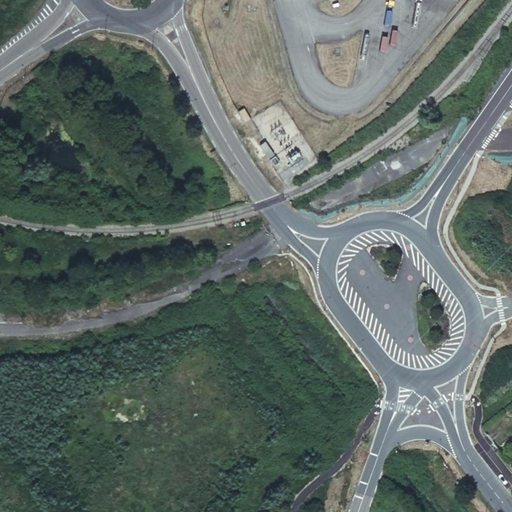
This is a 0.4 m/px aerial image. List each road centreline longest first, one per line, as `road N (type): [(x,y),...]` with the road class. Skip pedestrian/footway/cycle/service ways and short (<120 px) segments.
road 1 (unclassified): [(158,13),(233,154),(278,215)]
road 2 (unclassified): [(466,355),(473,314),(467,297),(413,228),(379,220),(343,234)]
road 3 (unknown): [(413,228),(409,383)]
road 4 (unclassified): [(323,271),(329,292),(392,374),(409,383)]
